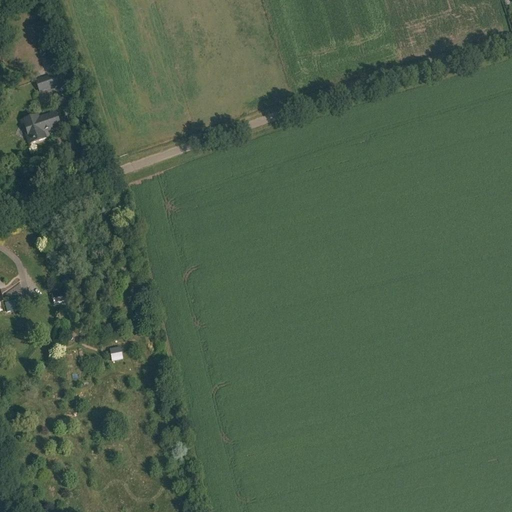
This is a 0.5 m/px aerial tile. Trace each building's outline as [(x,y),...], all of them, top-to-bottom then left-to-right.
[(43,47),(44,48),(48,60),(54,58),(49,45),(43,47)] [(39,93),(57,86),(53,75),(35,81),(39,93)] [(60,128),(55,113),(38,119),(37,116),(20,122),(28,145),(46,139),(43,134),(60,128)] [(55,307),(66,304),(64,292),(52,294),(51,295),(54,307),(55,307)] [(5,305),(7,314),(21,310),(19,301),(5,305)]
